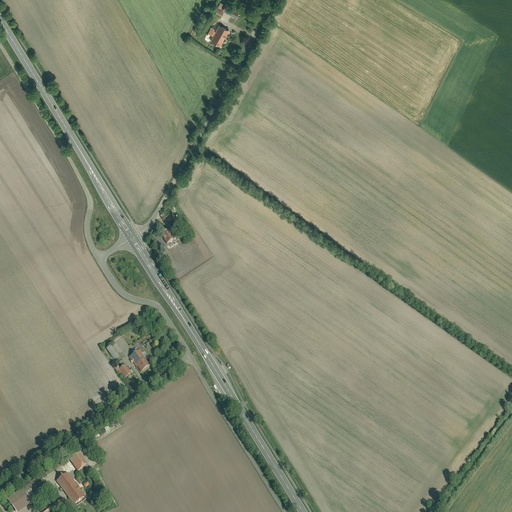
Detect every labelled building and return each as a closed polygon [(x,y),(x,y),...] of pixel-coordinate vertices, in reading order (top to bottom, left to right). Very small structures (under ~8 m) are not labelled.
[(217,8),(222,11),(226,4),(221,1),(217,8)] [(239,12),(226,4),(222,11),(235,18),(239,12)] [(228,30),(218,24),(210,40),(220,45),(228,30)] [(169,230),(163,234),(169,243),(175,239),(169,230)] [(123,357),(114,343),(107,348),(116,362),(123,357)] [(150,366),(139,351),(129,358),(135,368),(137,367),(141,372),(150,366)] [(131,374),(125,366),(119,370),(125,378),(131,374)] [(88,469),(94,465),(82,447),(76,451),(86,466),(88,469)] [(67,457),(77,472),(86,466),(76,451),(67,457)] [(76,505),(87,498),(69,474),(58,481),(76,505)] [(19,511),(21,511),(34,502),(30,497),(46,486),(41,478),(10,500),(19,511)] [(63,505),(58,499),(41,511),(53,511),(54,511),(63,505)]
